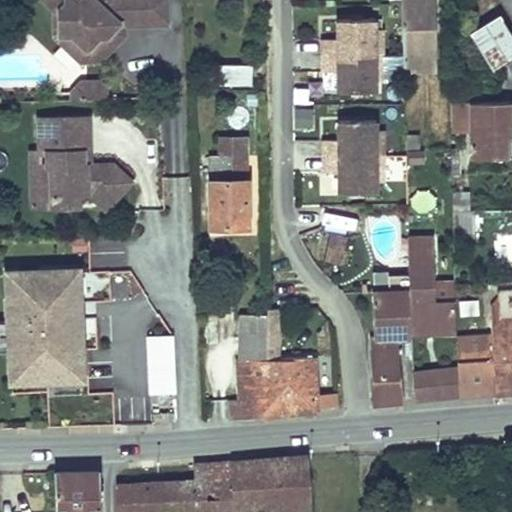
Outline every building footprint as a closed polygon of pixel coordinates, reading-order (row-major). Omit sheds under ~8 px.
[(38,0),(49,9),(50,34),(55,33),(68,33),(83,46),(83,60),(97,59),(109,46),(108,36),(104,32),(110,25),(114,29),(119,23),(149,21),(147,0),(38,0)] [(164,20),(162,0),(147,0),(149,21),(164,20)] [(400,0),(402,58),(402,72),(433,71),(431,4),(431,0),(400,0)] [(511,37),(498,15),(468,33),(491,70),(511,57),(511,37)] [(374,31),(374,20),(336,21),(336,41),(321,41),(321,57),(322,73),(337,72),(337,92),(375,92),(374,80),(374,56),(374,31)] [(108,36),(109,46),(120,33),(119,23),(114,29),(110,25),(104,32),(108,36)] [(68,33),(55,33),(55,39),(77,59),(83,60),(83,46),(68,33)] [(252,83),(252,60),(219,60),(219,83),(252,83)] [(79,78),(69,89),(69,96),(82,96),(82,88),(85,85),(104,84),(97,78),(79,78)] [(82,96),(105,95),(104,84),(85,85),(82,88),(82,96)] [(449,105),(450,134),(470,134),(470,159),(510,158),(508,103),(449,105)] [(36,114),(37,147),(37,148),(45,148),(45,161),(49,164),(49,171),(50,203),(76,202),(76,190),(87,190),(103,205),(129,177),(110,159),(81,160),(81,147),(87,147),(86,112),(36,114)] [(375,134),(375,123),(337,124),(337,144),(322,144),(323,160),(323,175),(339,175),(339,195),(376,194),(376,183),(375,159),(375,134)] [(403,136),(404,151),(418,150),(418,135),(403,136)] [(209,156),(209,218),(223,219),(222,228),(246,227),(246,138),(220,138),(220,156),(209,156)] [(37,147),(28,148),(30,203),(50,203),(49,171),(49,164),(45,161),(45,148),(37,148),(37,147)] [(450,151),(450,174),(458,174),(457,151),(450,151)] [(410,165),(410,180),(421,179),(421,165),(410,165)] [(451,193),(451,212),(468,211),(468,192),(451,193)] [(451,212),(452,238),(472,237),(471,211),(468,211),(451,212)] [(223,219),(209,218),(209,228),(222,228),(223,219)] [(341,265),(345,239),(329,236),(324,262),(341,265)] [(408,291),(408,295),(409,327),(410,327),(432,327),(432,335),(455,334),(453,279),(434,280),(432,236),(407,236),(408,275),(408,291)] [(439,256),(440,279),(450,278),(449,256),(439,256)] [(110,269),(18,273),(19,376),(113,374),(110,269)] [(371,337),(374,404),(401,402),(397,355),(396,336),(407,335),(406,291),(408,291),(408,275),(387,276),(388,292),(372,293),(374,336),(371,337)] [(485,360),(456,362),(459,397),(511,392),(511,292),(496,294),(496,320),(490,321),(491,351),(484,352),(485,360)] [(477,313),(478,298),(459,297),(458,312),(477,313)] [(234,360),(238,420),(259,417),(257,394),(246,393),(245,361),(267,360),(267,337),(264,336),(264,316),(237,315),(237,360),(234,360)] [(202,323),(203,345),(212,344),(211,322),(202,323)] [(410,327),(409,327),(409,335),(432,335),(432,327),(410,327)] [(175,390),(174,331),(146,332),(147,391),(175,390)] [(257,394),(259,417),(315,411),(311,358),(267,360),(245,361),(246,393),(257,394)] [(459,397),(456,370),(436,371),(438,399),(441,399),(459,397)] [(436,371),(412,373),(414,401),(438,399),(436,371)] [(115,486),(115,511),(279,511),(308,510),(306,472),(304,457),(191,466),(193,482),(136,485),(115,486)] [(97,471),(53,472),(54,511),(98,511),(98,471),(97,471)]
